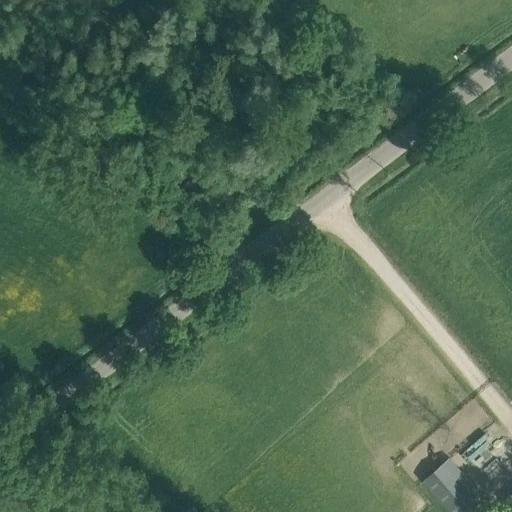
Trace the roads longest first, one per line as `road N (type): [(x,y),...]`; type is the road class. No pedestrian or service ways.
road 1 (unclassified): [(511,59),(20,432)]
road 2 (track): [(511,419),(324,201)]
road 3 (unclassified): [(129,511),(20,432)]
